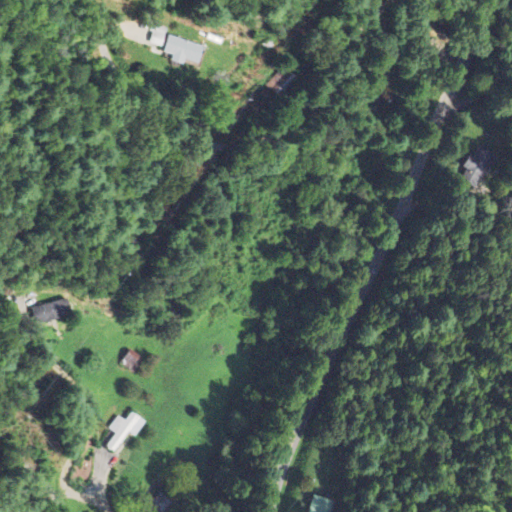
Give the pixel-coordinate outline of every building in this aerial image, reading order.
[(160,47),(165,29),(152,26),(147,44),(160,47)] [(181,66),(183,60),(196,65),(202,46),(166,35),(161,53),(170,56),(168,62),(181,66)] [(30,309),(35,326),(70,317),(65,299),(30,309)] [(129,371),(138,357),(128,351),(119,365),(129,371)] [(114,435),(105,447),(112,453),(126,434),(133,438),(143,423),(130,413),(123,422),(116,417),(107,430),(114,435)] [(329,511),(332,502),(310,496),(305,511),(329,511)]
